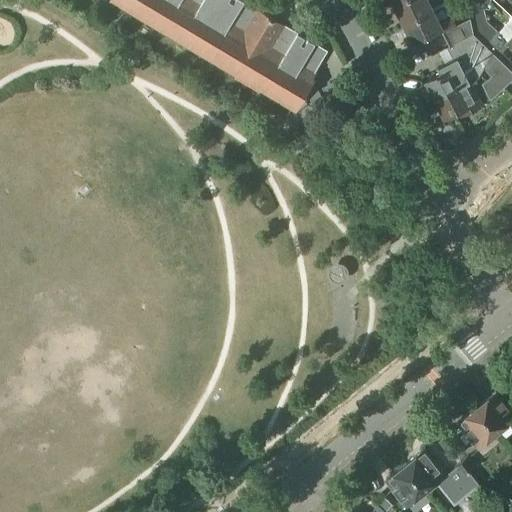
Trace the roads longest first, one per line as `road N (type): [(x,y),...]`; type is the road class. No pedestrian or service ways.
road 1 (residential): [(262,511),(496,319)]
road 2 (residential): [(445,221),(332,0)]
